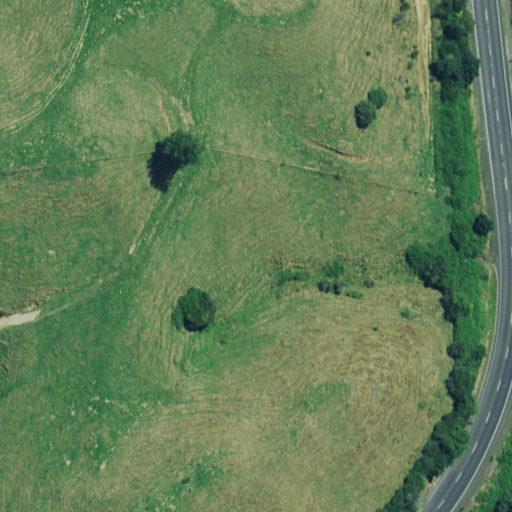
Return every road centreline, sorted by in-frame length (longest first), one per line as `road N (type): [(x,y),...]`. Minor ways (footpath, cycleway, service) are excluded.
road 1 (primary): [(511,234),(491,0)]
road 2 (primary): [(438,511),(486,427),(511,339)]
